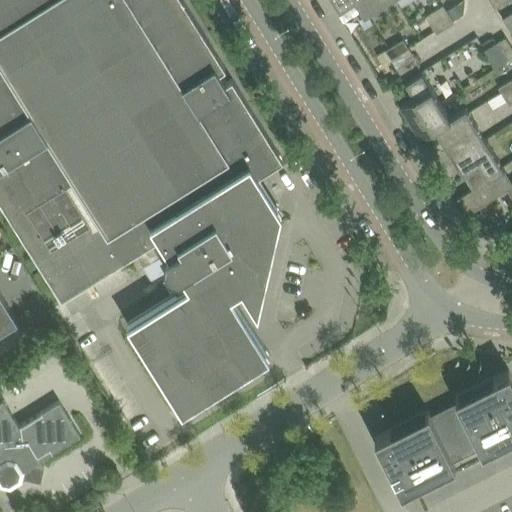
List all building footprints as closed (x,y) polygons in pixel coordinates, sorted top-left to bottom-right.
[(0,0),(0,199),(62,299),(160,238),(169,253),(166,255),(164,264),(171,274),(179,276),(182,274),(189,285),(127,323),(182,411),(270,356),(232,294),(242,288),(258,314),(282,210),(259,175),(284,160),(233,78),(227,82),(221,72),(226,68),(183,0),(0,0)] [(335,0),(341,9),(337,11),(343,21),(362,9),(356,0),(335,0)] [(356,0),(366,14),(388,0),(356,0)] [(457,3),(448,9),(454,19),(464,13),(457,3)] [(445,4),(436,9),(447,27),(456,21),(445,4)] [(447,27),(436,9),(427,15),(438,32),(447,27)] [(511,46),(506,36),(498,41),(508,59),(511,56),(511,46)] [(403,38),(385,49),(391,58),(409,47),(403,38)] [(385,49),(377,54),(383,64),(391,58),(385,49)] [(398,67),(404,76),(421,65),(415,56),(398,67)] [(401,106),(411,121),(442,101),(423,71),(407,81),(416,96),(401,106)] [(511,102),(511,85),(509,80),(500,86),(510,103),(511,102)] [(436,127),(446,143),(462,133),(451,116),(442,101),(411,121),(421,137),(436,127)] [(446,143),(455,158),(486,138),(467,107),(451,116),(462,133),(446,143)] [(455,158),(465,174),(481,164),(489,176),(504,166),(486,138),(455,158)] [(508,188),(511,194),(511,179),(504,166),(489,176),(481,164),(465,174),(474,188),(458,197),(469,213),(508,188)] [(0,292),(0,332),(18,321),(0,292)] [(375,436),(402,490),(456,463),(454,459),(481,446),(483,449),(511,434),(511,374),(509,369),(455,396),(457,399),(431,413),(429,409),(375,436)] [(3,398),(0,400),(0,480),(2,483),(10,485),(21,478),(23,471),(37,474),(39,465),(45,466),(45,465),(37,464),(36,462),(81,434),(60,400),(20,425),(3,398)]
